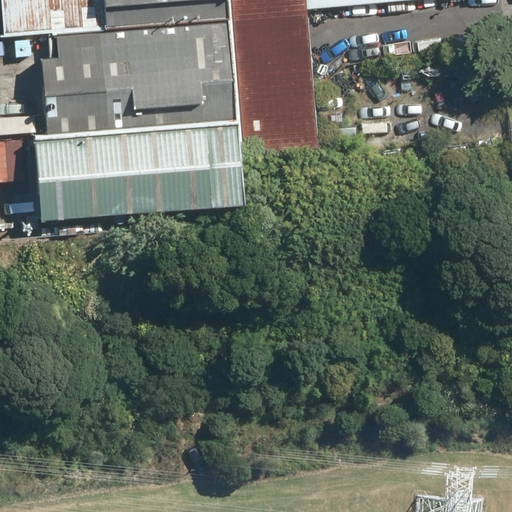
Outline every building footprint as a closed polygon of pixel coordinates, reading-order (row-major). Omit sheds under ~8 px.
[(0,0),(0,38),(61,33),(103,30),(100,0),(0,0)] [(100,0),(103,30),(225,20),(223,0),(100,0)] [(233,115),(236,150),(311,144),(299,6),(298,0),(223,0),(225,20),(233,115)] [(38,56),(45,131),(233,115),(225,20),(103,30),(61,33),(63,54),(38,56)] [(23,132),(30,214),(240,197),(236,150),(233,115),(45,131),(23,132)]
